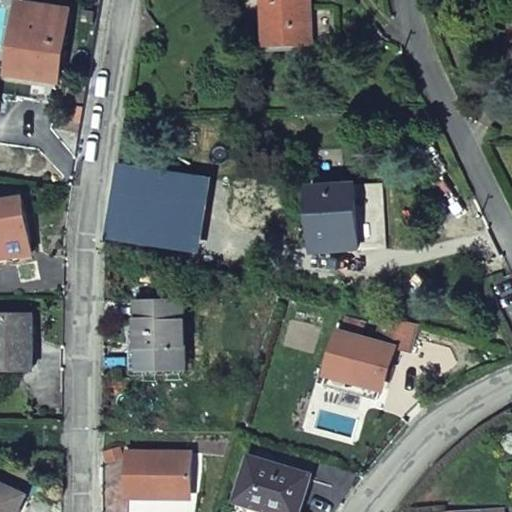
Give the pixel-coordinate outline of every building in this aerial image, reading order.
[(269,0),(271,44),(313,43),(311,0),(269,0)] [(70,11),(23,3),(14,61),(12,75),(58,82),(70,11)] [(318,250),(359,247),(355,183),(343,184),(342,171),(312,174),(318,250)] [(0,202),(0,258),(33,253),(24,199),(0,202)] [(186,300),(140,300),(140,324),(132,324),(133,368),(188,367),(186,300)] [(418,325),(385,316),(379,341),(360,336),(364,321),(345,316),(341,331),(339,330),(327,371),(330,372),(326,384),(378,399),(382,387),(384,388),(396,347),(411,351),(418,325)] [(34,317),(0,317),(0,368),(33,369),(34,317)] [(191,511),(192,451),(130,452),(130,511),(191,511)] [(298,511),(310,475),(251,456),(238,497),(287,511),(298,511)] [(19,511),(27,496),(0,483),(0,511),(19,511)]
